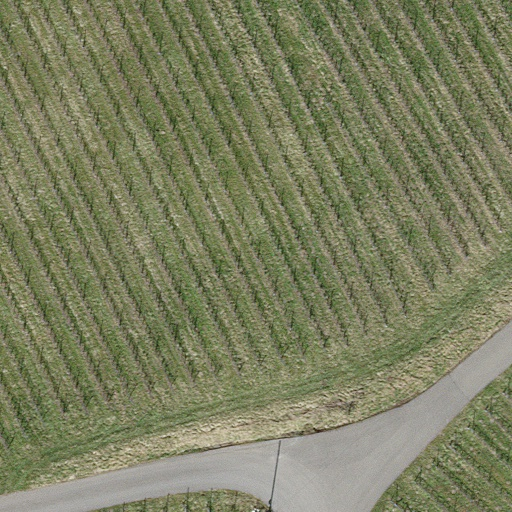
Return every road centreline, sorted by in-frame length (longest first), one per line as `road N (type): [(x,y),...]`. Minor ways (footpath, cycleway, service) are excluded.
road 1 (unclassified): [(379,453),(139,483),(12,511)]
road 2 (unclassified): [(379,453),(511,346)]
